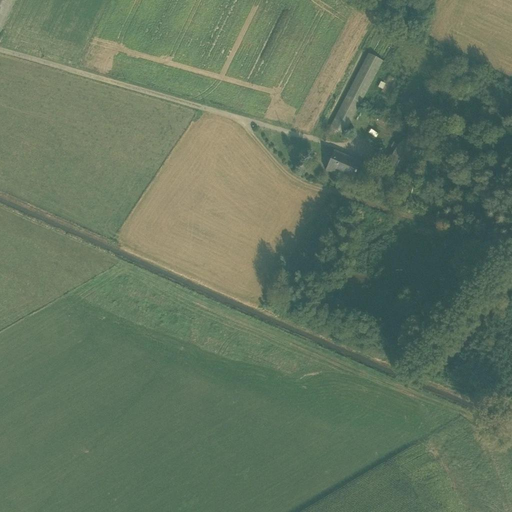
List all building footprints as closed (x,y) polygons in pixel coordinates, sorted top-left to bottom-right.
[(0,0),(0,32),(15,0),(0,0)] [(367,54),(329,128),(344,136),(360,104),(383,62),(367,54)] [(412,153),(399,145),(386,166),(399,174),(400,174),(412,153)] [(333,152),(325,171),(345,180),(349,172),(343,169),(344,167),(338,165),(342,156),(333,152)] [(360,163),(342,156),(338,165),(344,167),(343,169),(349,172),(345,180),(352,182),(360,163)] [(381,172),(360,163),(352,182),(376,193),(384,175),(385,174),(381,172)] [(399,174),(384,166),(381,172),(385,174),(384,175),(394,181),(399,174)]
